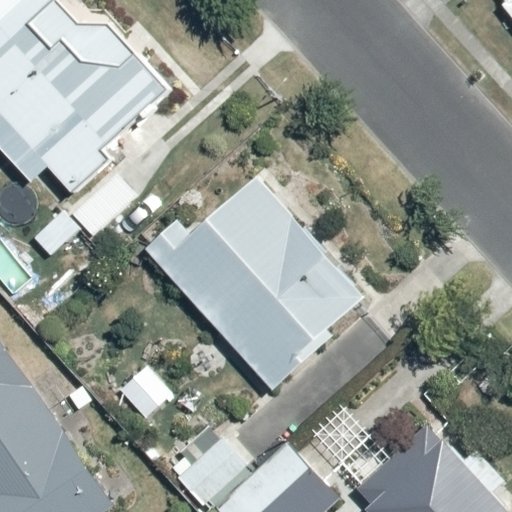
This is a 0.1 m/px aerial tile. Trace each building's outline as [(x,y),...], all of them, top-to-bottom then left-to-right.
[(65,0),(0,0),(0,111),(71,190),(179,89),(109,22),(83,25),(63,2),(65,0)] [(511,0),(500,0),(505,6),(511,15),(511,0)] [(370,296),(261,178),(200,233),(186,221),(152,252),(269,391),(370,296)] [(110,511),(120,505),(0,332),(0,511),(110,511)] [(176,394),(148,364),(121,388),(148,419),(176,394)] [(511,511),(427,427),(360,490),(380,511),(511,511)] [(252,463),(226,435),(180,477),(206,506),(252,463)] [(325,511),(343,496),(293,442),(220,509),(223,511),(325,511)]
